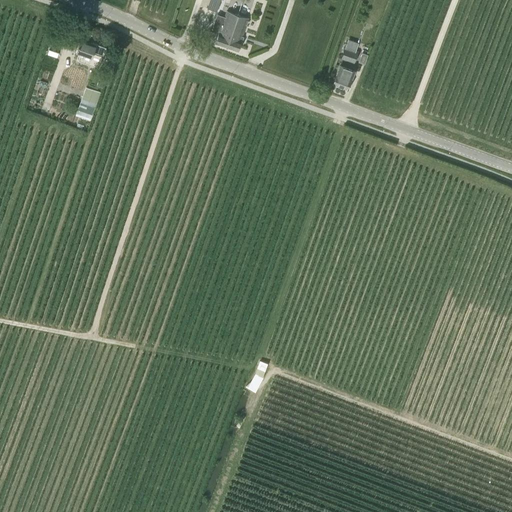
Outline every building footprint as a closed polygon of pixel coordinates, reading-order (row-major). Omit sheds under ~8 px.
[(209,0),(206,8),(215,11),(218,0),(209,0)] [(240,40),(247,17),(226,10),(219,33),(218,33),(215,42),(237,49),(240,40)] [(102,57),(106,47),(96,44),(95,45),(80,40),(76,51),(92,57),(93,54),(102,57)] [(340,59),(354,64),(358,52),(356,51),(357,47),(346,43),(340,59)] [(362,53),(358,62),(364,64),(368,55),(362,53)] [(348,88),(354,70),(339,65),(333,83),(348,88)] [(101,90),(92,86),(82,112),(86,113),(85,115),(91,117),(101,90)]
